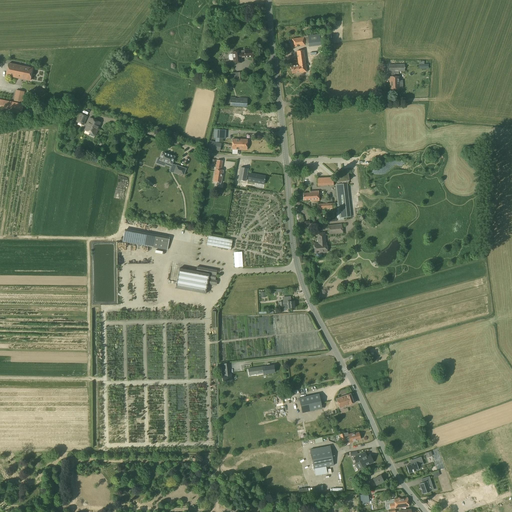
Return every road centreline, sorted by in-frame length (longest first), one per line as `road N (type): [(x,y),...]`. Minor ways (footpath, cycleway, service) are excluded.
road 1 (tertiary): [(425,511),(392,470),(304,290),(285,159)]
road 2 (unclassified): [(285,159),(213,155),(113,121)]
road 3 (unknown): [(235,271),(224,289),(195,301),(170,292),(173,263),(191,259),(230,271)]
road 4 (unclassified): [(280,105),(424,99)]
